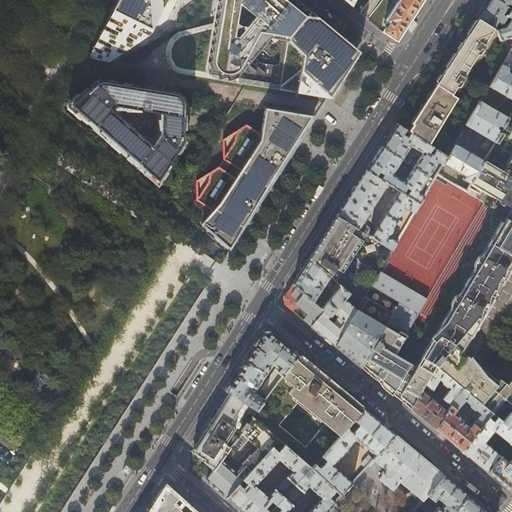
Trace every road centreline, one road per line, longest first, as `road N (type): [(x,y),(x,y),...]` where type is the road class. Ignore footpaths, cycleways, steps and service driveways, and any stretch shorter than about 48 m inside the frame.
road 1 (residential): [(260,303),(511,510)]
road 2 (secondary): [(260,303),(411,68)]
road 3 (secondary): [(159,457),(260,303)]
